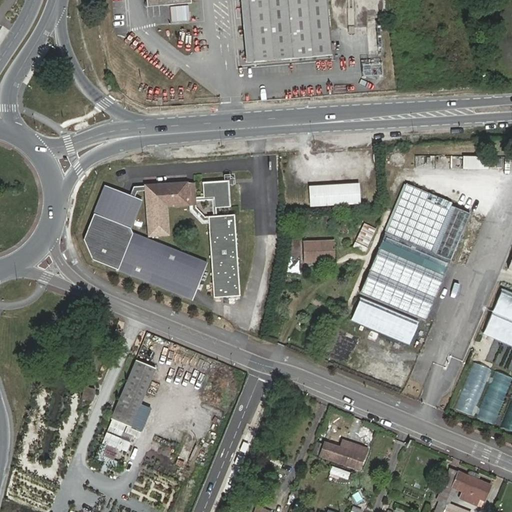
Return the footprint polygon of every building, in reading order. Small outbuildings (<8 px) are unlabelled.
[(249,0),(256,62),(331,56),(326,0),(249,0)] [(376,2),(368,3),(370,31),(379,30),(376,2)] [(368,34),(369,51),(380,51),(380,33),(368,34)] [(369,70),(382,69),(381,54),(368,55),(369,70)] [(486,156),(461,155),(460,169),(486,169),(486,156)] [(144,183),(133,184),(129,192),(104,181),(80,235),(88,255),(187,300),(203,263),(130,230),(128,225),(140,198),(133,195),(136,189),(144,188),(146,234),(167,233),(166,206),(189,205),(189,209),(201,224),(208,223),(212,288),(238,286),(234,214),(217,215),(217,207),(230,206),(229,185),(225,185),(224,181),(202,182),(203,194),(195,195),(195,182),(187,183),(187,180),(144,182),(144,183)] [(313,187),(314,205),(360,203),(359,184),(313,187)] [(407,184),(360,293),(422,320),(468,214),(449,206),(451,203),(407,184)] [(361,223),(355,242),(369,245),(374,227),(361,223)] [(298,242),(299,261),(329,260),(328,241),(298,242)] [(355,243),(354,249),(365,252),(366,246),(355,243)] [(239,296),(238,286),(212,288),(212,297),(239,296)] [(511,347),(511,297),(497,292),(482,337),(511,347)] [(417,323),(360,299),(351,320),(408,344),(417,323)] [(136,362),(111,420),(131,428),(156,370),(136,362)] [(456,410),(472,415),(488,368),(472,362),(456,410)] [(494,371),(476,416),(493,422),(511,378),(494,371)] [(349,452),(352,444),(341,440),(338,447),(349,452)] [(320,454),(352,466),(356,454),(349,452),(338,447),(325,442),(320,454)] [(320,454),(319,456),(358,471),(368,450),(352,444),(349,452),(356,454),(352,466),(320,454)] [(433,511),(469,511),(446,503),(452,487),(464,492),(461,499),(472,504),(475,496),(486,501),(492,488),(450,470),(433,511)]
